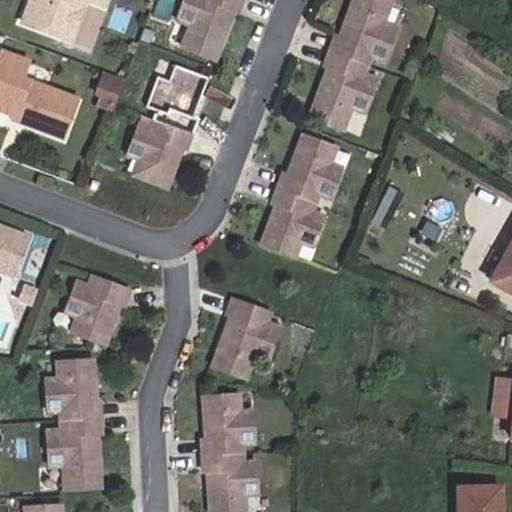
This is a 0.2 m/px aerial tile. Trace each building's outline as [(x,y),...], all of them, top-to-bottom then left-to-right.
[(105,8),(107,0),(30,0),(22,24),(58,37),(60,31),(69,4),(83,0),(105,8)] [(238,13),(242,0),(184,0),(176,22),(188,27),(180,48),(215,62),(234,12),(238,13)] [(364,115),(377,80),(364,75),(370,59),(383,64),(396,29),(384,24),(392,2),(386,0),(352,0),(338,38),(334,37),(323,67),(327,69),(308,119),(343,132),(351,110),(364,115)] [(389,19),(402,24),(408,5),(395,1),(389,19)] [(73,36),(83,9),(69,4),(60,31),(73,36)] [(77,100),(21,79),(28,62),(1,53),(0,56),(0,111),(15,117),(25,121),(24,125),(62,140),(77,100)] [(193,119),(209,79),(173,66),(168,81),(157,77),(145,108),(156,113),(153,121),(192,135),(197,120),(193,119)] [(114,102),(121,81),(103,74),(95,96),(100,98),(114,102)] [(111,111),(114,102),(100,98),(97,107),(111,111)] [(167,190),(183,149),(186,150),(192,135),(153,121),(150,129),(139,125),(127,156),(138,161),(132,176),(167,190)] [(330,200),(341,169),(330,165),(336,149),(301,136),(286,176),(282,174),(276,190),(315,204),(318,196),(330,200)] [(312,248),(323,217),(312,213),(315,204),(276,190),(271,205),(275,206),(259,246),(294,260),(300,244),(312,248)] [(0,272),(12,277),(27,237),(0,226),(0,272)] [(511,294),(511,243),(490,282),(511,294)] [(104,345),(120,305),(124,306),(129,292),(91,277),(87,287),(76,282),(65,313),(76,317),(71,333),(104,345)] [(31,306),(36,291),(25,286),(19,302),(31,306)] [(267,362),(280,328),(267,323),(270,314),(231,300),(226,315),(230,317),(212,367),(246,379),(254,357),(267,362)] [(95,404),(93,361),(56,363),(57,380),(45,380),(47,413),(58,412),(59,421),(100,419),(99,404),(95,404)] [(493,422),(511,423),(511,378),(496,377),(493,422)] [(254,444),(252,411),(240,412),(239,396),(202,398),(204,441),(201,441),(201,456),(243,455),(242,444),(254,444)] [(100,487),(97,435),(101,435),(100,419),(59,421),(60,430),(46,432),(48,468),(62,467),(63,490),(100,487)] [(257,496),(255,462),(243,463),(243,455),(201,456),(202,472),(207,472),(208,511),(246,511),(245,496),(257,496)] [(500,511),(500,488),(458,489),(458,511),(500,511)]
